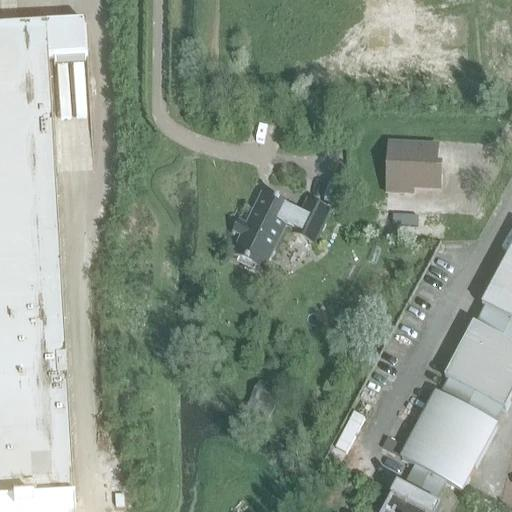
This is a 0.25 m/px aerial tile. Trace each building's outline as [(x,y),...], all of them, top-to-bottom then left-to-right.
[(0,503),(71,500),(46,60),(87,57),(85,25),(0,29),(0,503)] [(441,193),(442,166),(436,165),(437,148),(388,145),(385,196),(412,197),(412,192),(441,193)] [(300,214),(261,194),(252,213),(253,213),(240,240),(239,239),(230,257),(262,273),(271,255),(270,254),(283,228),(291,232),(289,236),(313,247),(330,212),(306,201),(300,214)] [(511,252),(482,309),(485,310),(511,324),(511,252)] [(511,346),(511,324),(485,310),(476,328),(511,346)] [(511,346),(476,328),(473,326),(445,380),(448,382),(503,411),(505,412),(511,399),(511,346)] [(495,426),(503,411),(448,382),(439,397),(495,426)] [(272,411),(281,394),(259,383),(250,401),(272,411)] [(499,429),(495,426),(439,397),(435,395),(400,462),(463,496),(499,429)] [(441,511),(442,511),(402,490),(398,487),(384,511),(441,511)] [(71,511),(71,500),(0,503),(0,511),(71,511)]
